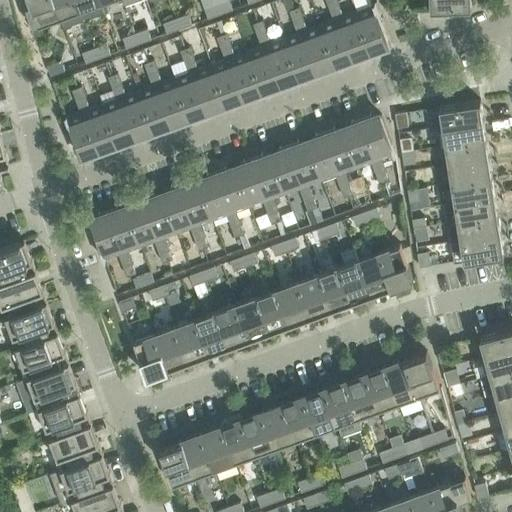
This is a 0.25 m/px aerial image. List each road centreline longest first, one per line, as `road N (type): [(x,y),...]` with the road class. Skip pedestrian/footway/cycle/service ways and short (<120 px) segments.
road 1 (residential): [(47,185),(511,18)]
road 2 (residential): [(123,415),(411,310),(511,290)]
road 3 (residential): [(123,415),(47,185)]
road 4 (residential): [(47,185),(0,2)]
